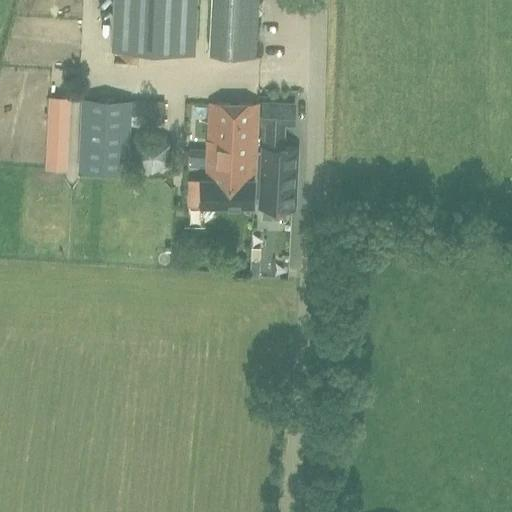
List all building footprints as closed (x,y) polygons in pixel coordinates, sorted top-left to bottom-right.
[(194,56),(195,32),(196,0),(115,0),(113,52),(194,56)] [(212,0),(212,25),(210,56),(256,58),(258,0),(212,0)] [(70,97),(49,97),(46,169),(67,170),(70,97)] [(133,101),(83,98),(79,171),(128,173),(130,126),(164,127),(166,101),(133,99),(133,101)] [(201,206),(254,206),(255,181),(259,104),(211,102),(207,179),(202,179),(201,206)] [(259,207),(294,208),(297,148),(285,148),(286,124),(294,124),(295,104),(263,103),(262,123),(265,123),(264,147),(262,147),(259,207)] [(200,161),(200,150),(179,150),(179,161),(200,161)]
